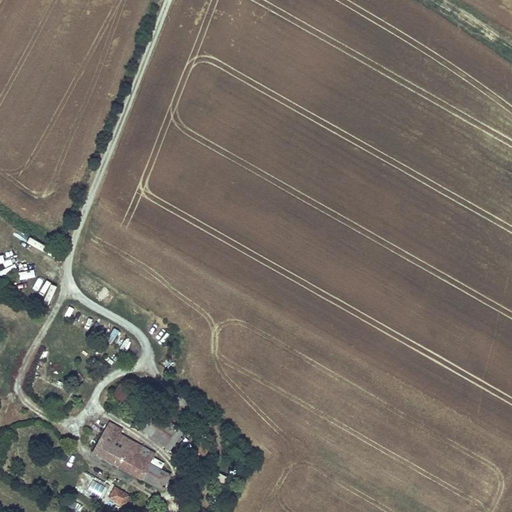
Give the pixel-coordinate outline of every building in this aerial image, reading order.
[(28,245),(43,251),(45,246),(30,240),(28,245)] [(34,270),(17,274),(19,281),(35,278),(34,270)] [(113,394),(123,405),(131,398),(121,386),(113,394)] [(164,445),(169,449),(180,435),(175,432),(153,416),(146,425),(134,417),(131,422),(145,431),(164,445)] [(123,429),(110,422),(106,427),(120,434),(123,429)] [(120,434),(106,427),(93,451),(163,490),(171,475),(150,464),(155,454),(120,434)] [(228,477),(217,471),(213,478),(224,484),(228,477)] [(125,510),(132,496),(115,486),(107,500),(125,510)]
